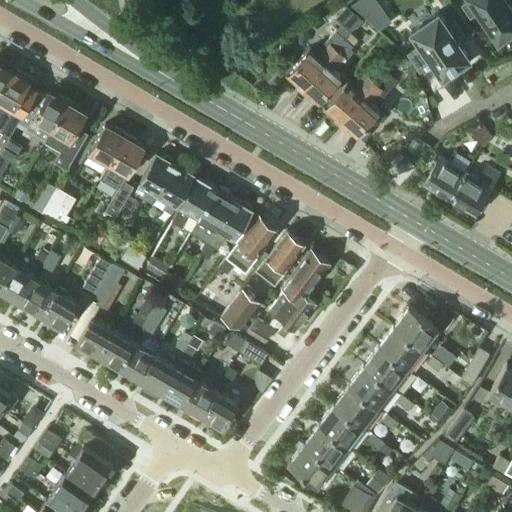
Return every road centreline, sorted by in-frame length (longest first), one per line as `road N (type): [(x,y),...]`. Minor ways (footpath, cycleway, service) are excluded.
road 1 (residential): [(0,17),(398,249)]
road 2 (secondary): [(32,0),(418,226)]
road 3 (residential): [(222,477),(398,249)]
road 4 (residential): [(171,446),(0,342)]
road 5 (residential): [(398,249),(511,316)]
